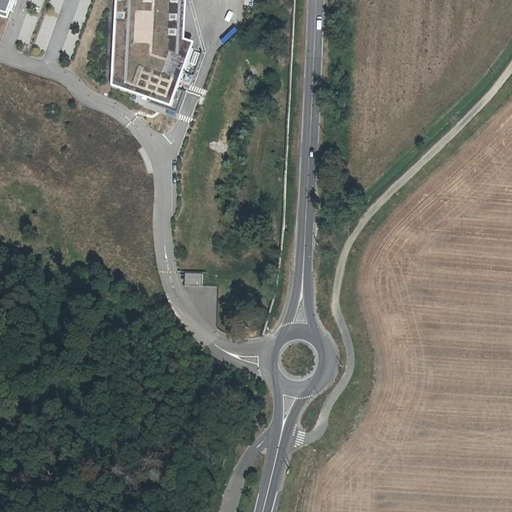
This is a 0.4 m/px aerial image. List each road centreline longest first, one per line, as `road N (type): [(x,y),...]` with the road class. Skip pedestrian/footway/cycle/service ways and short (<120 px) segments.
road 1 (track): [(511,66),(363,221),(335,292),(350,356),(346,378),(314,433),(281,439)]
road 2 (secondary): [(314,0),(300,333)]
road 3 (unknown): [(160,149),(187,114),(213,46),(219,0)]
road 4 (secondary): [(295,389),(262,511)]
